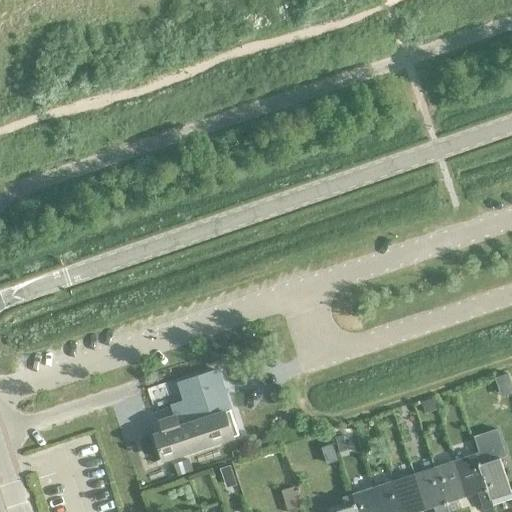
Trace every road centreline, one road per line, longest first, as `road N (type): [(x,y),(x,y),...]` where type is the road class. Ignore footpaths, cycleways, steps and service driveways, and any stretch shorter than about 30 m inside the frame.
road 1 (tertiary): [(0,302),(511,126)]
road 2 (unknown): [(0,135),(405,0)]
